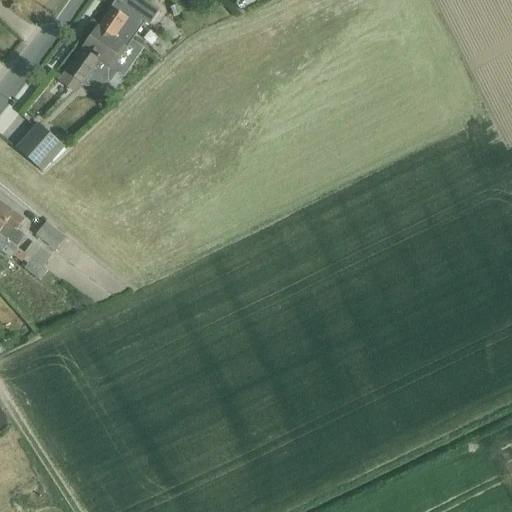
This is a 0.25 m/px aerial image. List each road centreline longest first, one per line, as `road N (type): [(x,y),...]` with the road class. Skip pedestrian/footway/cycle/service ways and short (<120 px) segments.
road 1 (track): [(0,395),(73,511)]
road 2 (tertiary): [(0,97),(76,0)]
